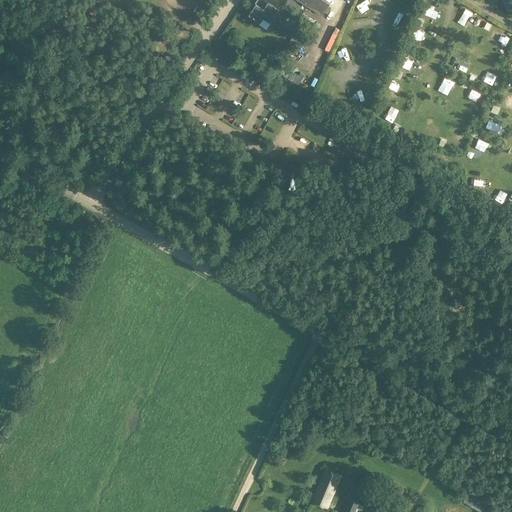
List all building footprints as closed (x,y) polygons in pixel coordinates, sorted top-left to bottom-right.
[(298,13),(301,7),(289,0),(287,0),(284,5),(298,13)] [(295,0),(322,16),(324,12),(328,7),(329,5),(322,0),(295,0)] [(434,0),(425,0),(423,5),(432,9),(436,1),(434,0)] [(268,2),(263,9),(256,4),(248,16),(260,23),(263,18),(270,23),(279,10),(268,2)] [(392,21),(397,24),(403,16),(398,13),(392,21)] [(450,40),(458,43),(461,34),(453,31),(450,40)] [(485,45),(489,34),(483,32),(479,43),(485,45)] [(408,44),(418,47),(421,38),(411,35),(408,44)] [(224,38),(218,48),(225,52),(230,42),(224,38)] [(473,65),(483,65),(484,54),(474,54),(473,65)] [(473,84),(476,73),(467,70),(463,80),(473,84)] [(394,75),(391,84),(397,86),(400,76),(394,75)] [(497,92),(505,97),(510,90),(502,85),(497,92)] [(463,104),(468,94),(460,90),(455,101),(463,104)] [(449,120),(458,122),(461,112),(451,110),(449,120)] [(486,139),(491,141),(498,127),(492,125),(486,139)] [(443,131),(439,143),(450,147),(454,135),(443,131)] [(482,165),(484,154),(477,153),(474,164),(482,165)] [(325,468),(310,502),(328,510),(342,475),(325,468)] [(470,491),(463,501),(480,511),(486,502),(470,491)] [(355,511),(359,503),(348,499),(342,511),(355,511)]
